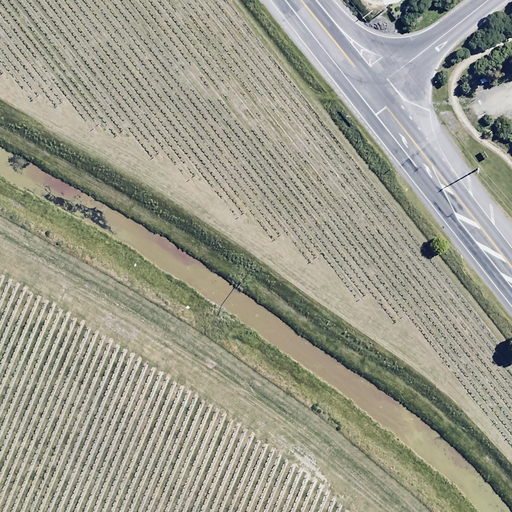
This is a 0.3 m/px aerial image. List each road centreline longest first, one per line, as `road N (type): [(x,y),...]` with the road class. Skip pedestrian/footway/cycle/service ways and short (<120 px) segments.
road 1 (trunk): [(511,280),(370,88)]
road 2 (unclassified): [(491,0),(370,88)]
